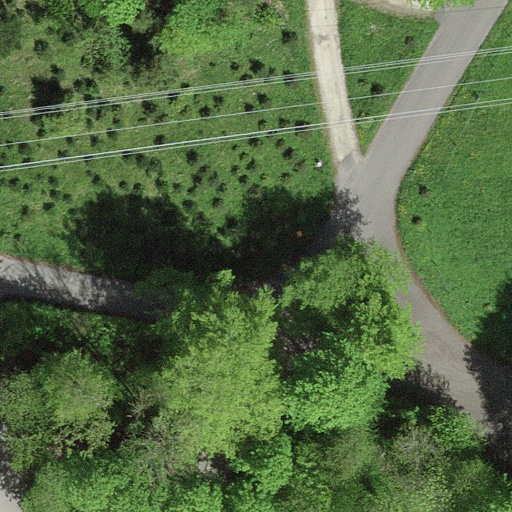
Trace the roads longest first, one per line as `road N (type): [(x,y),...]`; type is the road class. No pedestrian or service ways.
road 1 (residential): [(475,0),(363,210),(279,321)]
road 2 (residential): [(0,275),(279,321)]
road 3 (track): [(511,429),(400,300),(363,210)]
road 4 (track): [(279,321),(350,357),(482,387)]
road 5 (track): [(322,0),(363,210)]
road 6 (residential): [(279,321),(189,511)]
